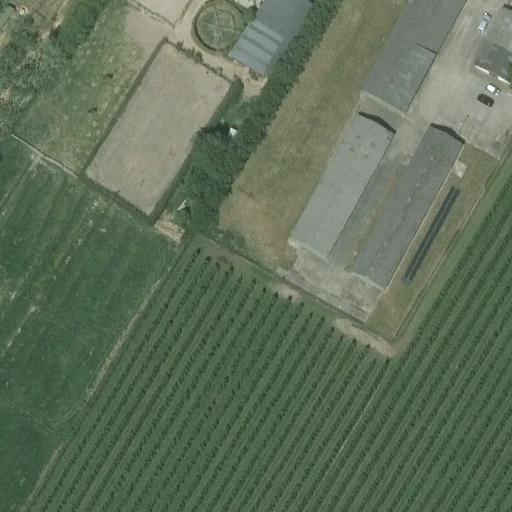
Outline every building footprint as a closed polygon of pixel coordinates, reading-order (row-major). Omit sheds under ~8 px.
[(305,5),(307,0),(271,0),(233,60),(277,88),(320,15),(305,5)] [(458,0),(411,0),(360,95),(404,118),(466,5),(458,0)] [(511,15),(502,11),(472,69),(511,88),(511,15)] [(357,118),(290,241),(327,263),(394,138),(357,118)] [(429,129),(350,275),(385,294),(464,148),(429,129)]
